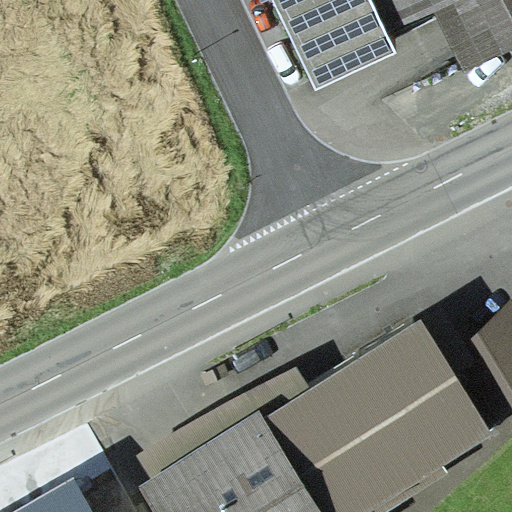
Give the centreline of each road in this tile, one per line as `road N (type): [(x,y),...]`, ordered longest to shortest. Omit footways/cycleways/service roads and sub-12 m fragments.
road 1 (secondary): [(0,409),(321,242)]
road 2 (residential): [(321,242),(205,0)]
road 3 (secondary): [(321,242),(511,148)]
